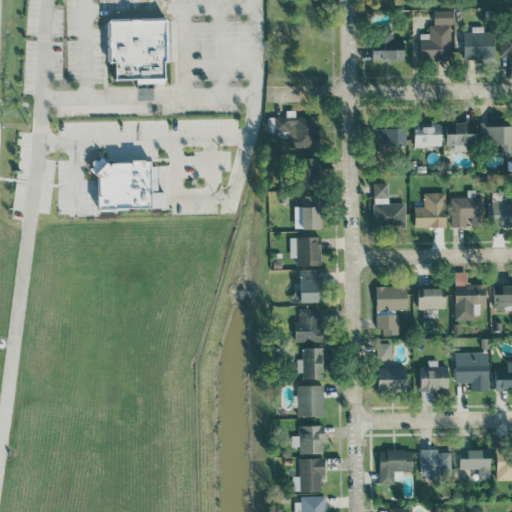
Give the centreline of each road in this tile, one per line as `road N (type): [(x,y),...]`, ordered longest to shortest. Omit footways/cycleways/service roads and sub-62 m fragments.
road 1 (residential): [(349,0),(356,511)]
road 2 (residential): [(269,94),(511,89)]
road 3 (residential): [(354,258),(511,254)]
road 4 (residential): [(355,421),(511,418)]
